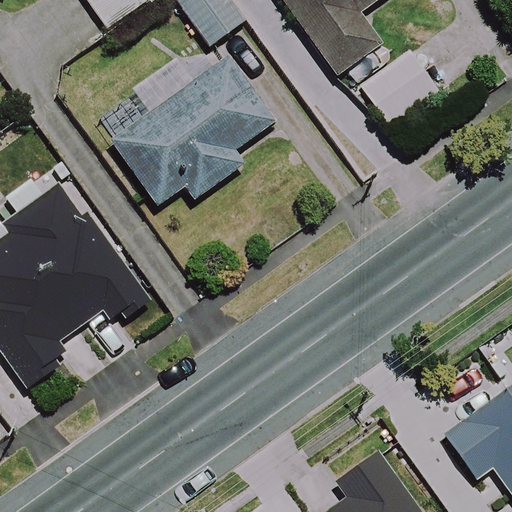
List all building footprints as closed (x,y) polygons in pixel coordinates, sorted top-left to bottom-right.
[(150,0),(84,0),(104,30),(150,0)] [(224,0),(167,0),(203,48),(240,21),(224,0)] [(275,0),(335,80),(378,48),(357,19),(382,0),(275,0)] [(437,95),(407,56),(359,93),(388,132),(437,95)] [(273,125),(226,62),(109,150),(155,211),(184,189),(195,204),(241,168),(232,156),(273,125)] [(169,235),(81,111),(0,168),(0,254),(48,321),(169,235)] [(511,388),(446,436),(479,482),(496,470),(511,492),(511,388)] [(349,498),(328,511),(424,511),(381,452),(338,483),(349,498)]
